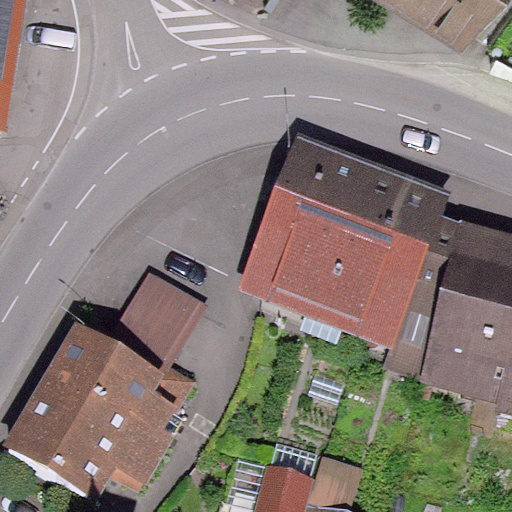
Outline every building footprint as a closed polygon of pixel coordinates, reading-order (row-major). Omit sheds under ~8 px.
[(20,0),(0,0),(0,132),(2,133),(20,0)] [(475,0),(409,0),(457,30),(475,0)] [(447,196),(289,137),(243,262),(401,320),(414,286),(447,196)] [(511,236),(454,222),(438,292),(414,286),(401,320),(385,354),(511,382),(511,236)] [(119,304),(93,288),(4,436),(98,492),(177,360),(163,351),(199,291),(146,259),(119,304)] [(322,459),(273,443),(250,511),(304,511),(313,483),(322,459)] [(313,483),(304,511),(381,511),(384,503),(313,483)]
